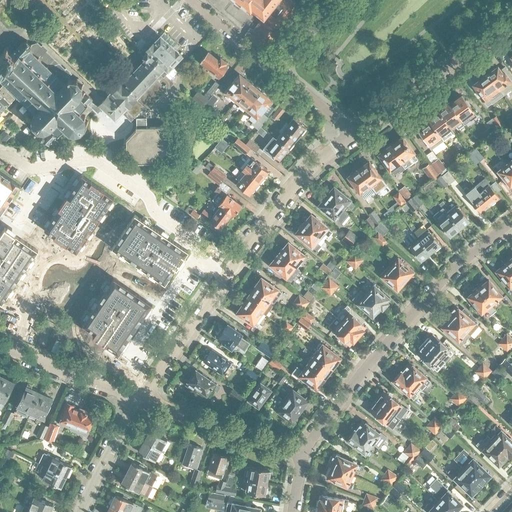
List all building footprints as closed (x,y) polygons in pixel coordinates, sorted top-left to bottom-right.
[(299,5),(293,0),(228,0),(234,4),(235,2),(237,4),(238,2),(250,12),(252,10),(263,18),(254,30),(250,28),(245,34),(248,37),(264,50),(299,5)] [(182,56),(173,47),(160,35),(146,50),(144,48),(142,47),(146,42),(144,40),(141,38),(135,45),(139,50),(138,51),(142,55),(136,62),(140,65),(116,89),(114,88),(113,89),(112,90),(111,92),(109,94),(112,97),(102,107),(103,107),(115,120),(122,112),(130,121),(134,117),(136,118),(136,128),(136,130),(126,140),(126,143),(124,143),(124,150),(126,150),(126,153),(137,163),(138,163),(138,165),(155,165),(155,162),(165,162),(165,159),(170,159),(169,127),(147,127),(146,113),(149,110),(148,108),(166,89),(167,89),(174,83),(165,74),(182,56)] [(46,51),(42,47),(41,47),(40,45),(39,46),(37,43),(33,45),(31,45),(31,44),(30,45),(27,42),(27,41),(26,40),(21,43),(12,52),(6,46),(1,52),(0,53),(0,80),(3,83),(16,95),(35,113),(32,119),(33,126),(32,127),(40,135),(39,136),(39,139),(40,140),(43,140),(43,139),(49,144),(64,128),(69,132),(74,133),(80,132),(85,128),(86,122),(84,116),(93,108),(97,113),(103,107),(102,107),(112,97),(109,94),(99,105),(95,105),(91,100),(92,99),(88,94),(91,91),(84,85),(83,83),(83,84),(78,79),(78,78),(77,78),(76,80),(70,80),(70,77),(69,78),(68,78),(62,72),(65,70),(46,51)] [(220,77),(227,67),(224,65),(226,62),(221,58),(218,61),(208,52),(201,61),(220,77)] [(511,75),(507,69),(503,71),(502,73),(498,67),(488,74),(499,89),(504,95),(511,89),(511,75)] [(488,97),(499,89),(488,74),(474,85),(486,102),(490,99),(488,97)] [(236,101),(250,84),(239,75),(225,91),(236,101)] [(211,96),(220,85),(215,82),(207,92),(211,96)] [(0,115),(1,114),(0,113),(0,111),(16,95),(3,83),(0,86),(0,115)] [(246,109),(260,92),(250,84),(236,101),(246,109)] [(203,106),(208,100),(197,91),(192,97),(203,106)] [(262,111),(271,101),(260,92),(246,109),(252,114),(249,118),(253,121),(252,123),(258,128),(268,116),(262,111)] [(210,108),(217,98),(213,95),(205,104),(210,108)] [(449,102),(448,103),(461,120),(464,125),(477,116),(473,111),(474,111),(463,95),(450,104),(449,102)] [(448,103),(438,110),(450,128),(455,125),(458,129),(464,125),(461,120),(448,103)] [(279,106),(268,120),(274,124),(285,110),(279,106)] [(432,115),(427,118),(440,135),(443,140),(454,132),(450,128),(438,110),(432,115)] [(500,129),(505,126),(497,115),(492,118),(500,129)] [(288,149),(305,128),(293,118),(276,139),(288,149)] [(429,120),(416,130),(427,145),(430,149),(443,140),(440,135),(427,118),(429,120)] [(491,136),(500,129),(492,118),(486,122),(490,127),(486,130),(491,136)] [(8,138),(3,133),(0,135),(0,141),(3,144),(8,138)] [(276,139),(273,136),(262,150),(273,159),(276,157),(279,160),(288,149),(276,139)] [(418,159),(413,153),(414,152),(403,137),(389,147),(400,162),(400,163),(405,169),(418,159)] [(236,140),(233,144),(245,154),(250,148),(245,144),(237,138),(236,140)] [(246,143),(245,144),(255,152),(260,147),(250,139),(247,142),(246,143)] [(394,175),(400,170),(401,171),(405,169),(400,163),(400,162),(389,147),(378,154),(394,175)] [(479,162),(484,158),(475,148),(470,152),(479,162)] [(474,166),(479,162),(470,152),(466,156),(474,166)] [(430,163),(429,164),(423,155),(418,159),(423,168),(422,168),(432,181),(439,176),(430,163)] [(259,183),(268,172),(251,158),(247,163),(251,167),(246,173),(259,183)] [(439,172),(445,168),(439,160),(433,164),(439,172)] [(358,169),(375,192),(386,184),(369,161),(358,169)] [(502,167),(498,171),(504,178),(502,180),(506,185),(508,184),(511,187),(511,186),(511,168),(507,163),(502,167)] [(214,166),(210,171),(222,180),(226,176),(214,166)] [(365,200),(375,192),(358,169),(348,177),(365,200)] [(450,182),(456,178),(449,170),(444,174),(450,182)] [(0,213),(19,185),(0,171),(0,213)] [(210,171),(207,175),(219,185),(222,181),(210,171)] [(249,195),(259,183),(246,173),(240,181),(236,177),(233,181),(249,195)] [(442,175),(437,178),(444,189),(449,185),(442,175)] [(59,208),(46,227),(47,228),(46,229),(72,247),(73,245),(75,247),(109,198),(107,197),(108,196),(83,178),(81,180),(80,179),(67,197),(70,199),(62,210),(59,208)] [(498,197),(489,186),(484,179),(474,186),(489,205),(498,197)] [(226,194),(231,188),(223,182),(218,188),(217,187),(214,191),(223,198),(218,204),(221,206),(231,214),(234,215),(241,205),(226,194)] [(399,190),(406,198),(412,194),(405,186),(399,190)] [(480,212),(489,205),(474,186),(470,190),(468,188),(467,187),(466,187),(465,187),(464,187),(464,188),(463,188),(463,189),(463,190),(463,191),(464,191),(471,200),(470,200),(480,212)] [(353,210),(354,208),(353,207),(354,205),(350,200),(334,187),(331,190),(330,189),(325,195),(343,210),(347,206),(353,210)] [(400,206),(405,202),(406,201),(399,192),(393,196),(400,206)] [(410,198),(418,207),(424,203),(416,194),(410,198)] [(343,210),(325,195),(320,202),(321,202),(319,205),(341,224),(348,215),(343,210)] [(413,211),(418,207),(410,198),(406,201),(405,202),(413,211)] [(457,204),(447,213),(460,229),(470,220),(457,204)] [(199,215),(192,210),(187,206),(184,211),(189,214),(196,219),(199,215)] [(221,228),(231,214),(221,206),(213,216),(204,209),(201,213),(221,228)] [(443,208),(432,216),(436,221),(450,237),(460,229),(447,213),(443,208)] [(375,225),(382,221),(374,210),(368,214),(369,216),(375,225)] [(330,234),(332,232),(311,215),(308,218),(306,218),(302,223),(320,238),(324,233),(329,238),(331,235),(330,234)] [(176,266),(177,267),(182,260),(180,259),(183,255),(170,245),(173,241),(137,216),(137,217),(135,216),(113,246),(115,248),(115,249),(127,257),(128,256),(164,281),(165,281),(176,266)] [(370,229),(375,225),(369,216),(363,220),(370,229)] [(379,222),(374,228),(383,236),(388,229),(379,222)] [(316,243),(320,238),(302,223),(299,228),(298,230),(296,233),(317,251),(319,248),(320,249),(322,247),(316,243)] [(417,236),(414,232),(410,228),(407,230),(412,237),(405,242),(409,246),(421,261),(430,253),(417,236)] [(440,244),(428,230),(427,228),(417,236),(430,253),(440,244)] [(354,242),(358,236),(349,230),(345,234),(354,242)] [(0,300),(36,250),(20,239),(17,243),(1,232),(0,233),(0,300)] [(383,246),(387,240),(378,232),(373,237),(383,246)] [(350,247),(354,242),(345,234),(341,240),(350,247)] [(280,252),(279,253),(295,266),(300,260),(303,263),(307,258),(304,255),(290,243),(288,243),(284,247),(282,248),(280,250),(280,252)] [(350,256),(360,264),(364,260),(354,251),(350,256)] [(274,259),(271,263),(271,265),(291,281),(300,270),(295,266),(279,253),(279,254),(277,255),(275,257),(274,259)] [(356,269),(360,264),(350,256),(346,261),(356,269)] [(390,267),(406,281),(412,275),(410,274),(413,271),(398,258),(390,267)] [(511,268),(505,260),(501,264),(500,266),(501,267),(496,271),(511,290),(511,268)] [(330,261),(327,265),(332,270),(336,265),(330,261)] [(323,263),(316,271),(325,279),(332,270),(326,265),(323,263)] [(401,287),(406,281),(390,267),(382,276),(397,289),(400,286),(401,287)] [(325,283),(334,291),(339,286),(329,278),(325,283)] [(254,288),(253,289),(269,300),(274,304),(282,292),(264,279),(260,279),(257,283),(256,283),(253,286),(254,288)] [(481,282),(477,286),(492,305),(502,297),(488,279),(484,283),(483,282),(481,282)] [(115,281),(84,324),(85,325),(85,326),(95,333),(92,337),(105,346),(106,344),(117,352),(118,351),(120,352),(141,322),(137,320),(148,303),(141,297),(118,280),(117,282),(115,281)] [(330,296),(334,291),(325,283),(321,287),(330,296)] [(366,294),(381,307),(383,308),(388,302),(386,301),(389,298),(374,285),(366,294)] [(472,292),(468,295),(480,310),(478,311),(480,314),(482,313),(483,314),(487,317),(496,310),(492,305),(477,286),(472,290),(472,291),(472,292)] [(246,300),(245,301),(261,312),(269,300),(253,289),(249,295),(248,295),(246,298),(246,300)] [(313,295),(308,291),(304,296),(309,300),(313,295)] [(373,316),(381,307),(366,294),(358,303),(373,316)] [(308,302),(299,295),(293,303),(302,310),(308,302)] [(241,307),(238,311),(239,314),(257,327),(266,315),(261,312),(245,301),(244,302),(243,302),(240,306),(241,307)] [(362,323),(364,320),(347,304),(336,317),(342,321),(358,336),(364,330),(363,329),(366,326),(362,323)] [(474,330),(478,326),(455,306),(448,315),(451,317),(470,335),(474,330)] [(301,317),(311,324),(315,318),(305,311),(301,317)] [(306,330),(311,324),(301,317),(296,323),(306,330)] [(465,340),(470,335),(451,317),(442,327),(446,330),(444,333),(460,347),(465,340)] [(289,332),(293,327),(286,321),(282,327),(289,332)] [(353,342),(358,336),(342,321),(334,330),(349,344),(352,341),(353,342)] [(244,349),(249,342),(241,336),(242,334),(228,324),(219,337),(225,341),(224,343),(232,349),(232,348),(235,351),(239,350),(241,347),(244,349)] [(511,338),(506,333),(502,338),(511,347),(511,338)] [(428,336),(423,342),(441,357),(444,361),(452,351),(433,334),(432,335),(429,338),(428,336)] [(507,352),(511,347),(502,338),(498,343),(507,352)] [(270,357),(274,351),(262,342),(257,348),(270,357)] [(332,368),(340,358),(320,342),(316,346),(319,349),(315,355),(332,368)] [(420,349),(417,353),(432,366),(437,370),(445,361),(444,361),(441,357),(423,342),(419,347),(420,349)] [(228,369),(232,363),(212,350),(204,361),(222,374),(227,368),(228,369)] [(325,378),(332,368),(315,355),(307,365),(325,378)] [(278,370),(282,364),(273,357),(268,363),(278,370)] [(511,366),(504,359),(500,364),(511,375),(511,366)] [(409,362),(401,372),(421,390),(430,380),(409,362)] [(479,367),(488,375),(492,370),(483,362),(479,367)] [(316,389),(325,378),(307,365),(302,371),(297,367),(292,373),(303,382),(304,380),(316,389)] [(507,373),(498,365),(491,372),(499,380),(502,377),(503,378),(507,373)] [(484,380),(488,375),(479,367),(474,371),(484,380)] [(259,375),(254,372),(248,368),(244,374),(255,381),(259,375)] [(216,391),(220,387),(196,370),(186,383),(188,385),(189,386),(191,388),(193,388),(195,389),(196,387),(203,392),(209,394),(213,389),(216,391)] [(400,371),(392,380),(413,399),(417,395),(421,390),(401,372),(400,371)] [(286,378),(281,374),(276,381),(281,384),(286,378)] [(0,407),(1,408),(14,382),(8,380),(9,378),(3,375),(2,377),(1,376),(0,378),(0,407)] [(258,406),(271,388),(266,385),(269,380),(265,377),(249,399),(252,402),(251,403),(256,407),(258,406)] [(16,411),(16,412),(28,418),(28,417),(30,414),(39,393),(37,392),(37,390),(32,388),(32,389),(27,387),(18,407),(16,411)] [(476,388),(472,392),(481,401),(485,396),(476,388)] [(240,402),(244,396),(233,389),(229,395),(240,402)] [(463,402),(466,399),(467,397),(458,389),(454,394),(463,402)] [(285,400),(299,411),(307,401),(293,390),(285,400)] [(379,393),(375,399),(394,414),(400,419),(404,413),(405,413),(409,408),(407,407),(406,408),(405,407),(384,391),(381,395),(379,393)] [(39,393),(30,414),(37,417),(35,421),(40,424),(41,423),(43,418),(52,398),(47,396),(47,395),(42,393),(42,394),(39,393)] [(299,411),(285,400),(284,401),(275,394),(271,398),(281,406),(278,410),(292,421),(299,411)] [(459,407),(463,402),(454,394),(450,398),(459,407)] [(475,408),(480,403),(471,394),(467,397),(466,399),(475,408)] [(372,406),(369,410),(393,428),(400,419),(394,414),(375,399),(370,405),(372,406)] [(88,431),(94,415),(86,412),(86,414),(73,409),(74,406),(66,403),(59,420),(61,420),(60,422),(67,425),(68,423),(88,431)] [(9,425),(15,413),(7,410),(2,422),(9,425)] [(460,426),(459,425),(462,422),(455,415),(452,418),(451,417),(445,423),(455,432),(460,426)] [(439,430),(439,429),(443,425),(434,417),(430,421),(439,430)] [(362,420),(355,430),(373,444),(379,448),(387,437),(380,432),(379,433),(362,420)] [(435,434),(439,430),(430,421),(426,426),(435,434)] [(43,439),(49,426),(42,423),(36,436),(43,439)] [(449,438),(455,433),(445,424),(443,425),(439,429),(449,438)] [(54,442),(59,429),(51,425),(45,439),(54,442)] [(509,456),(511,453),(511,441),(495,425),(493,427),(491,425),(489,428),(495,434),(490,438),(509,456)] [(161,450),(167,440),(149,430),(143,441),(161,450)] [(354,430),(347,439),(369,456),(372,452),(369,450),(373,444),(355,430),(354,430)] [(490,438),(490,439),(487,436),(482,441),(481,439),(477,444),(498,465),(502,462),(503,463),(509,456),(490,438)] [(155,461),(161,450),(143,441),(138,451),(155,461)] [(411,442),(407,447),(417,455),(421,450),(411,442)] [(189,443),(182,462),(185,463),(184,465),(193,468),(194,466),(196,467),(203,448),(189,443)] [(3,447),(0,452),(0,454),(9,459),(11,456),(12,457),(15,452),(3,447)] [(407,447),(403,452),(409,457),(403,465),(407,467),(413,460),(417,455),(407,447)] [(434,457),(432,455),(424,448),(419,454),(428,462),(434,457)] [(463,449),(454,459),(462,467),(481,484),(482,484),(483,484),(486,481),(486,478),(490,475),(467,453),(463,449)] [(44,452),(39,463),(43,465),(43,466),(48,468),(66,476),(71,465),(53,457),(44,452)] [(222,473),(227,457),(214,453),(209,468),(222,473)] [(359,471),(361,466),(333,454),(329,464),(352,474),(354,469),(359,471)] [(422,468),(427,463),(419,455),(414,461),(422,468)] [(158,476),(149,471),(131,462),(126,472),(144,482),(153,486),(158,476)] [(349,481),(352,474),(329,464),(329,465),(332,466),(327,478),(352,489),(354,483),(349,481)] [(43,466),(39,475),(43,477),(43,478),(61,487),(66,476),(48,468),(43,466)] [(245,466),(243,478),(267,482),(269,470),(245,466)] [(450,470),(448,472),(471,494),(475,491),(477,490),(480,487),(480,485),(481,484),(462,467),(457,472),(451,466),(449,468),(450,470)] [(197,487),(202,470),(195,468),(189,484),(197,487)] [(384,474),(395,481),(398,476),(387,469),(384,474)] [(153,486),(144,482),(126,472),(121,483),(147,497),(153,486)] [(391,486),(395,481),(384,474),(380,479),(391,486)] [(243,478),(242,483),(247,483),(245,491),(265,495),(267,482),(243,478)] [(215,492),(218,492),(223,494),(225,487),(227,482),(219,480),(218,485),(217,485),(215,492)] [(392,486),(400,494),(405,487),(397,480),(392,486)] [(441,484),(437,488),(441,492),(443,493),(437,499),(451,511),(454,511),(459,507),(460,508),(462,505),(462,503),(445,487),(441,484)] [(396,500),(400,494),(392,486),(387,492),(396,500)] [(223,494),(234,496),(235,496),(237,489),(225,487),(223,494)] [(209,491),(208,500),(210,501),(210,502),(213,502),(213,501),(223,503),(224,495),(223,495),(223,494),(209,491)] [(364,499),(376,503),(378,497),(366,493),(364,499)] [(139,511),(142,507),(133,503),(115,494),(110,505),(124,511),(139,511)] [(189,505),(193,498),(187,495),(183,502),(189,505)] [(347,504),(348,499),(321,495),(320,499),(319,499),(318,507),(342,511),(343,504),(347,504)] [(30,507),(40,511),(49,511),(53,504),(45,501),(41,500),(42,500),(34,496),(30,507)] [(374,509),(376,503),(364,499),(362,505),(374,509)] [(429,502),(423,509),(426,511),(451,511),(437,499),(432,505),(431,505),(429,502)] [(259,511),(260,508),(258,508),(227,502),(224,511),(259,511)]
